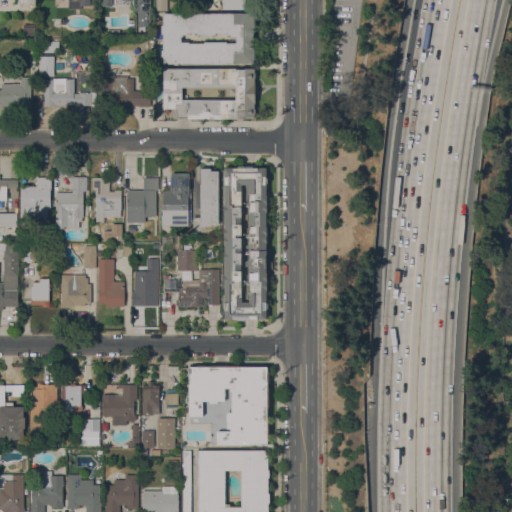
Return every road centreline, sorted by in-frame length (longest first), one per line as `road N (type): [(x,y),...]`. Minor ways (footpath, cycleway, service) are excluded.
road 1 (motorway): [(434,511),(441,275),(479,0)]
road 2 (secondary): [(302,511),(301,0)]
road 3 (motorway): [(414,164),(395,511)]
road 4 (residential): [(302,142),(0,141)]
road 5 (residential): [(302,343),(0,344)]
road 6 (motorway): [(439,0),(414,164)]
